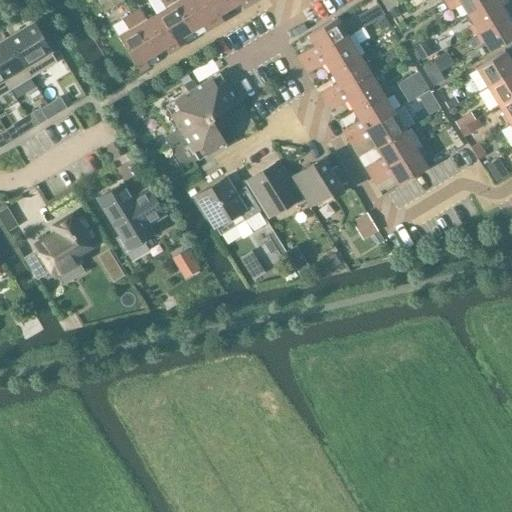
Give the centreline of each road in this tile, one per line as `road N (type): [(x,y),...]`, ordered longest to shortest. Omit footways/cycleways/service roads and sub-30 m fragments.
road 1 (residential): [(318,112),(387,223),(457,185),(495,195),(511,186)]
road 2 (residential): [(0,183),(12,185),(110,129)]
road 3 (residential): [(293,0),(279,42),(318,112)]
